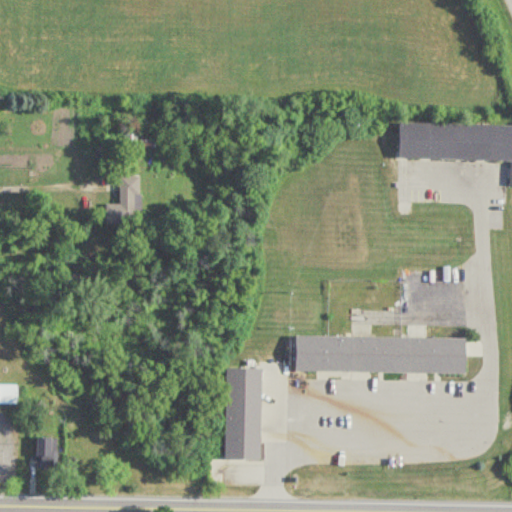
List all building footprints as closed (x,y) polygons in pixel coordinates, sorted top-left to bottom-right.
[(511,122),(396,121),(396,152),(509,157),(508,185),(511,185),(511,122)] [(125,151),(139,151),(139,134),(125,134),(125,151)] [(157,135),(141,135),(141,149),(157,149),(157,135)] [(121,205),(107,205),(108,225),(140,225),(139,177),(121,177),(121,205)] [(290,331),(291,365),(466,373),(466,335),(290,331)] [(223,457),(224,366),(264,366),(265,459),(223,457)] [(17,386),(0,385),(0,402),(17,402),(17,386)] [(57,437),(37,437),(37,468),(57,468),(57,437)] [(0,468),(13,468),(13,453),(2,453),(2,444),(0,443),(0,468)]
